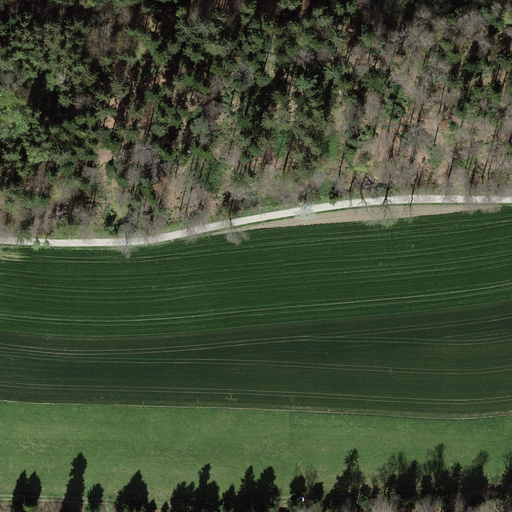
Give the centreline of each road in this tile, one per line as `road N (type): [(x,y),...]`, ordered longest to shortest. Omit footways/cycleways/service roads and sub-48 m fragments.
road 1 (track): [(0,240),(144,241),(303,213),(511,195)]
road 2 (track): [(0,498),(151,504),(492,488)]
